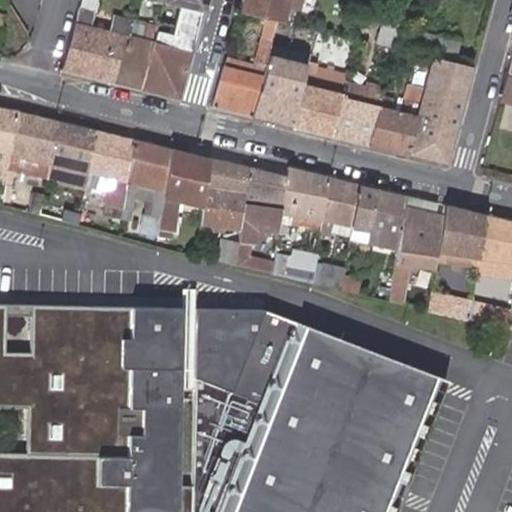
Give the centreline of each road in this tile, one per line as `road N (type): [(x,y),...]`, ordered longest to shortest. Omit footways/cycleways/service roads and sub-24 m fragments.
road 1 (residential): [(458,190),(194,127)]
road 2 (residential): [(194,127),(0,78)]
road 3 (residential): [(458,190),(509,0)]
road 4 (residential): [(194,127),(228,0)]
